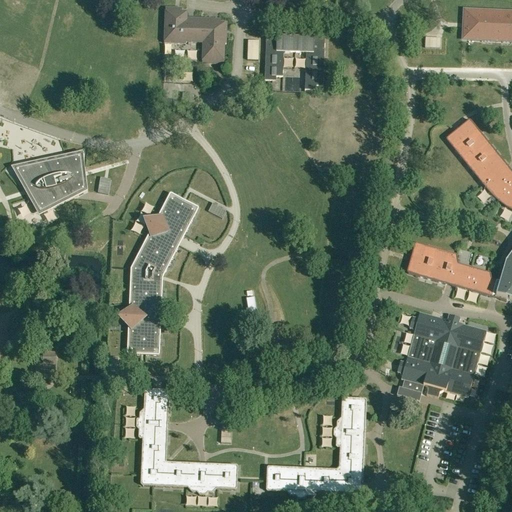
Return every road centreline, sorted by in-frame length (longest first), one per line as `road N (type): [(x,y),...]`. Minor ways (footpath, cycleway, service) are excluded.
road 1 (residential): [(376,292),(407,137),(404,73)]
road 2 (unknown): [(143,182),(184,185),(205,199),(207,230),(166,347)]
road 3 (residential): [(157,373),(248,396),(360,363)]
road 4 (residential): [(137,143),(181,124),(235,76),(240,11)]
road 5 (residential): [(0,112),(75,139),(137,143)]
road 6 (residential): [(377,26),(240,11)]
road 7 (residential): [(360,363),(400,394),(481,415)]
road 8 (residential): [(376,292),(505,320)]
road 9 (residential): [(137,143),(143,182),(117,266)]
